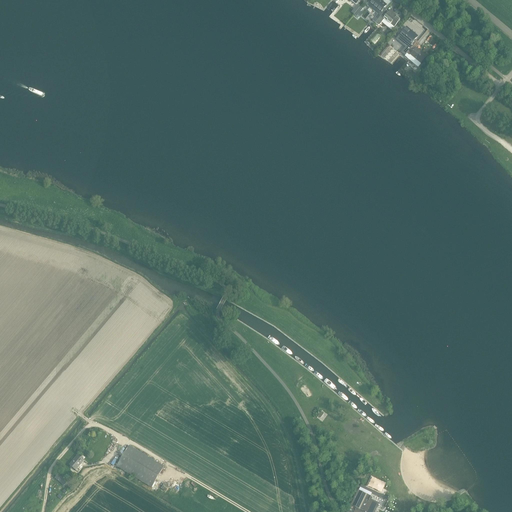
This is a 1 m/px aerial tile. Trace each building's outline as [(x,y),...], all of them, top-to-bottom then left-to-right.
[(372,0),(369,5),(367,6),(378,15),(373,21),(376,23),(386,11),(384,9),(385,6),(377,0),(372,0)] [(361,7),(354,15),(356,17),(358,15),(360,12),(363,8),(361,7)] [(386,11),(376,23),(378,25),(379,25),(382,22),(384,19),(395,28),(400,21),(390,12),(388,13),(386,11)] [(406,29),(397,40),(406,47),(402,52),(406,56),(408,53),(409,51),(410,51),(417,43),(415,41),(417,39),(406,29)] [(377,33),(371,41),(375,44),(382,36),(377,33)] [(409,51),(408,53),(411,55),(410,56),(420,65),(426,58),(416,50),(420,46),(417,43),(410,51),(409,51)] [(117,467),(126,472),(151,487),(164,467),(129,446),(117,467)] [(76,471),(84,461),(77,455),(69,465),(76,471)] [(58,474),(55,478),(64,486),(67,482),(58,474)] [(367,485),(380,492),(384,484),(372,476),(367,485)] [(356,507),(353,511),(374,511),(379,504),(369,499),(370,497),(358,491),(351,505),(356,507)]
